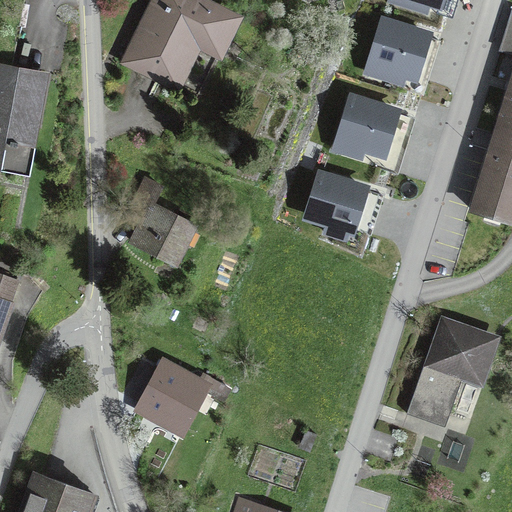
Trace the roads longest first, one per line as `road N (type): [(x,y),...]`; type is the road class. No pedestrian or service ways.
road 1 (residential): [(326,511),(459,121),(486,14)]
road 2 (residential): [(99,323),(91,0)]
road 3 (residential): [(136,511),(109,421),(99,323)]
road 4 (residential): [(0,463),(53,347),(76,326),(99,323)]
